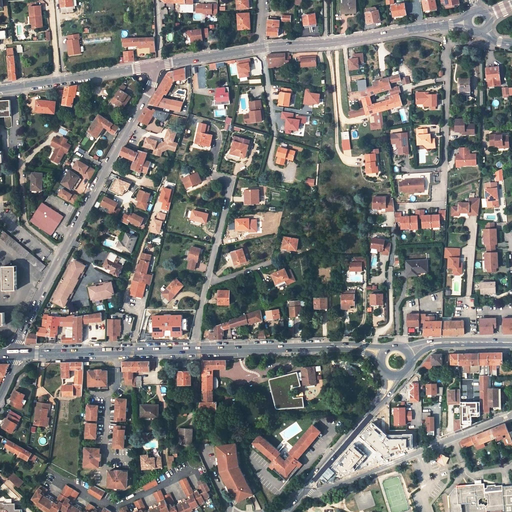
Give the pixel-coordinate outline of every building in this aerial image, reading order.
[(76,0),(60,0),(62,13),(73,12),(73,8),(75,8),(75,6),(77,6),(76,0)] [(247,0),(237,0),(238,9),(249,8),(249,4),(247,4),(247,0)] [(341,4),(341,11),(342,14),(357,13),(356,0),(343,0),(343,4),(341,4)] [(423,0),(423,1),(425,11),(430,10),(437,9),(435,0),(423,0)] [(405,4),(392,6),(394,17),(400,16),(407,15),(405,4)] [(30,6),(31,16),(33,16),(33,23),(34,27),(44,27),(44,22),(42,5),(30,6)] [(378,10),(366,13),(369,24),(381,22),(378,10)] [(249,14),(238,14),(239,29),(249,29),(248,19),(250,19),(249,14)] [(315,14),(303,16),(305,26),(317,24),(315,14)] [(278,36),(279,21),(277,21),(271,20),(268,20),(267,36),(278,36)] [(208,29),(187,31),(187,34),(190,37),(192,36),(192,39),(190,39),(191,43),(197,42),(197,40),(199,40),(202,40),(202,37),(209,37),(208,29)] [(68,40),(66,40),(68,55),(81,53),(79,39),(80,39),(79,33),(67,35),(68,40)] [(138,46),(138,48),(150,47),(150,52),(156,52),(155,38),(152,38),(122,39),(122,42),(123,42),(124,47),(138,46)] [(17,78),(14,50),(8,51),(7,52),(10,81),(17,80),(17,78)] [(135,61),(134,51),(124,51),(125,62),(135,61)] [(268,54),(269,68),(275,67),(286,66),(286,61),(289,61),(289,53),(268,54)] [(349,59),(350,69),(359,68),(359,63),(364,62),(363,53),(353,54),(354,59),(349,59)] [(302,58),(302,67),(318,66),(318,57),(302,58)] [(236,59),(237,77),(250,77),(249,58),(236,59)] [(486,68),(488,81),(488,86),(501,85),(500,78),(499,67),(486,68)] [(169,86),(171,87),(175,81),(185,79),(185,68),(170,72),(167,74),(149,104),(157,106),(162,98),(167,89),(169,86)] [(392,88),(390,83),(399,80),(401,80),(399,75),(398,75),(372,82),(373,86),(376,94),(390,89),(392,89),(392,88)] [(460,78),(459,78),(459,91),(464,91),(470,91),(469,78),(468,78),(468,79),(461,79),(460,78)] [(372,105),(370,95),(369,96),(367,88),(366,80),(358,80),(359,92),(361,91),(361,93),(362,97),(364,108),(373,106),(372,105)] [(127,86),(123,84),(112,101),(123,109),(128,101),(125,99),(129,94),(123,91),(127,86)] [(78,85),(66,87),(63,104),(67,105),(72,106),(73,106),(75,94),(76,95),(76,94),(81,95),(82,90),(84,90),(84,86),(78,85)] [(373,86),(367,88),(369,96),(370,95),(376,94),(373,86)] [(399,91),(391,93),(392,95),(399,93),(401,93),(399,86),(397,87),(399,91)] [(214,97),(215,105),(230,104),(229,87),(217,88),(217,96),(214,97)] [(279,100),(279,104),(289,106),(289,102),(290,102),(292,89),(282,88),(280,100),(279,100)] [(320,93),(310,92),(310,89),(305,88),(303,104),(313,105),(313,103),(318,104),(320,93)] [(386,101),(378,103),(379,108),(381,107),(382,111),(403,105),(399,93),(392,95),(389,96),(385,97),(386,101)] [(424,94),(416,94),(417,103),(424,103),(424,105),(424,107),(437,107),(437,95),(428,96),(424,96),(424,94)] [(181,112),(183,103),(162,98),(157,106),(181,112)] [(0,99),(0,116),(9,115),(8,99),(0,99)] [(56,102),(38,100),(37,105),(39,106),(38,112),(55,113),(56,102)] [(260,101),(249,102),(250,112),(250,115),(250,117),(244,118),(245,123),(262,121),(261,117),(261,111),(262,111),(260,101)] [(373,106),(364,108),(367,115),(371,114),(375,113),(382,111),(381,107),(379,108),(378,103),(372,105),(373,106)] [(153,115),(164,122),(169,114),(157,111),(154,109),(152,111),(146,108),(139,120),(140,121),(147,125),(153,115)] [(351,117),(359,116),(357,109),(356,110),(351,111),(349,111),(351,117)] [(281,118),(285,119),(284,133),(291,134),(292,130),(298,131),(299,123),(306,123),(306,116),(294,115),(294,112),(281,111),(281,118)] [(97,138),(104,127),(115,134),(118,130),(120,127),(106,118),(99,114),(88,131),(97,138)] [(465,120),(456,120),(456,132),(463,132),(465,132),(465,135),(469,135),(469,132),(475,132),(475,124),(465,124),(465,120)] [(204,133),(206,124),(198,122),(194,143),(196,143),(197,137),(199,132),(204,133)] [(169,149),(173,150),(176,143),(174,142),(177,132),(169,129),(165,140),(166,140),(166,141),(162,143),(166,150),(169,149)] [(427,130),(417,131),(418,145),(422,145),(427,149),(435,148),(434,139),(430,140),(430,139),(429,139),(429,136),(430,136),(430,135),(427,135),(427,130)] [(204,133),(199,132),(197,137),(199,138),(198,144),(210,147),(212,135),(204,133)] [(409,155),(407,134),(396,135),(391,135),(391,145),(396,145),(399,144),(399,147),(398,147),(398,148),(399,156),(409,155)] [(500,146),(504,145),(504,148),(510,147),(509,136),(503,136),(503,135),(496,136),(496,134),(490,135),(491,146),(497,145),(497,146),(500,146)] [(60,139),(55,136),(52,141),(53,141),(51,145),(57,148),(51,159),(59,163),(65,152),(67,153),(71,145),(66,142),(60,139)] [(245,158),(249,145),(250,141),(243,139),(243,137),(240,136),(239,138),(235,137),(234,141),(231,152),(240,155),(240,156),(245,158)] [(146,138),(144,146),(155,149),(154,152),(161,154),(162,151),(166,150),(162,143),(158,144),(156,144),(157,141),(146,138)] [(347,142),(342,143),(343,151),(350,150),(350,142),(347,142)] [(147,173),(151,162),(145,161),(148,153),(139,150),(138,153),(125,147),(124,146),(120,154),(135,161),(132,169),(141,172),(142,171),(147,173)] [(296,152),(279,147),(277,156),(278,156),(277,163),(284,165),(286,158),(286,156),(294,158),(296,152)] [(469,148),(460,148),(460,152),(461,152),(461,155),(456,155),(456,164),(461,164),(461,165),(476,165),(476,154),(469,154),(469,148)] [(376,162),(375,153),(374,153),(366,154),(365,154),(365,155),(366,163),(367,163),(368,167),(367,167),(366,167),(367,174),(378,172),(378,166),(376,166),(375,162),(376,162)] [(90,179),(95,170),(78,160),(73,168),(84,174),(83,175),(90,179)] [(79,177),(70,170),(62,183),(71,189),(79,177)] [(184,178),(183,178),(187,188),(193,186),(202,182),(198,172),(190,175),(184,178)] [(43,174),(33,173),(32,190),(42,190),(43,174)] [(130,183),(117,178),(111,189),(122,194),(124,189),(127,190),(130,183)] [(424,180),(403,181),(403,183),(404,191),(404,193),(425,191),(424,180)] [(487,188),(486,189),(488,207),(499,206),(497,187),(497,182),(487,183),(487,188)] [(72,194),(63,189),(59,195),(75,205),(80,197),(73,193),(72,194)] [(139,201),(137,207),(146,210),(148,204),(147,203),(150,194),(140,190),(138,198),(140,198),(139,201)] [(259,190),(245,190),(246,203),(259,202),(259,190)] [(109,213),(117,217),(121,210),(116,207),(117,206),(115,205),(116,202),(106,197),(102,205),(111,209),(109,213)] [(386,197),(373,198),(373,208),(378,208),(378,210),(381,209),(381,208),(386,208),(386,211),(395,211),(394,204),(393,200),(386,200),(386,197)] [(452,206),(452,214),(459,215),(459,212),(469,213),(469,211),(478,212),(479,199),(470,198),(470,203),(460,202),(459,206),(452,206)] [(52,235),(63,217),(42,203),(30,221),(52,235)] [(209,214),(193,210),(192,212),(191,218),(190,219),(206,223),(209,214)] [(395,213),(396,222),(402,221),(402,229),(411,228),(411,229),(419,229),(418,219),(423,218),(423,228),(441,226),(440,219),(446,218),(446,210),(440,211),(440,215),(425,216),(424,210),(416,210),(417,216),(402,217),(401,213),(395,213)] [(154,220),(151,231),(160,233),(163,222),(164,222),(166,215),(159,213),(157,220),(154,220)] [(130,221),(140,227),(144,219),(134,214),(134,215),(133,217),(130,215),(130,217),(125,214),(122,222),(128,225),(130,221)] [(249,219),(236,219),(236,230),(250,229),(249,219)] [(0,237),(41,272),(46,266),(0,227),(0,237)] [(495,229),(482,228),(482,245),(484,244),(485,250),(495,249),(495,229)] [(138,237),(126,233),(123,242),(120,240),(117,247),(132,252),(138,237)] [(298,239),(284,237),(283,248),(287,248),(287,249),(297,250),(298,239)] [(385,241),(373,239),(372,248),(378,249),(383,250),(383,252),(383,254),(389,255),(391,244),(385,243),(385,241)] [(201,249),(192,247),(189,260),(190,260),(188,268),(194,270),(196,262),(198,262),(200,254),(201,249)] [(445,248),(444,257),(449,258),(449,263),(454,263),(453,273),(455,275),(460,275),(462,273),(462,268),(459,267),(459,263),(460,249),(445,248)] [(235,258),(233,258),(235,265),(247,261),(243,249),(233,252),(235,258)] [(111,272),(118,276),(126,259),(111,252),(104,266),(112,269),(111,272)] [(495,252),(483,253),(483,268),(485,268),(485,272),(496,272),(495,252)] [(133,281),(130,295),(142,298),(146,283),(151,285),(153,276),(146,274),(147,272),(151,255),(142,253),(141,259),(142,259),(140,265),(138,264),(134,281),(133,281)] [(350,263),(351,271),(362,271),(362,265),(367,265),(367,257),(354,257),(354,263),(350,263)] [(55,298),(54,301),(65,307),(66,304),(68,300),(67,299),(71,292),(72,293),(74,289),(77,283),(79,279),(78,279),(82,271),(83,272),(85,268),(86,265),(75,260),(74,263),(72,266),(70,265),(66,273),(68,274),(66,277),(63,283),(61,287),(60,286),(56,294),(57,294),(55,298)] [(428,260),(407,261),(408,275),(418,275),(418,272),(428,271),(428,260)] [(17,265),(3,266),(4,276),(4,280),(4,290),(17,290),(17,265)] [(79,279),(77,283),(78,284),(86,269),(85,268),(83,272),(82,271),(78,279),(79,279)] [(272,274),(276,284),(278,283),(279,287),(295,281),(290,271),(286,272),(285,269),(272,274)] [(178,291),(184,285),(176,278),(167,288),(162,294),(169,300),(174,294),(178,291)] [(90,287),(92,299),(95,298),(99,298),(100,299),(108,298),(108,296),(112,295),(115,294),(112,282),(109,283),(105,284),(105,285),(97,287),(97,285),(93,286),(90,287)] [(496,282),(481,282),(481,293),(497,293),(496,282)] [(68,300),(66,304),(68,304),(75,289),(74,289),(72,293),(71,292),(67,299),(68,300)] [(230,290),(219,290),(219,304),(230,304),(230,290)] [(355,291),(342,291),(342,305),(351,305),(355,305),(355,291)] [(383,294),(371,294),(371,304),(375,304),(375,306),(376,307),(378,307),(380,306),(380,304),(383,304),(383,294)] [(327,298),(315,298),(315,308),(320,308),(328,307),(327,298)] [(294,311),(297,311),(300,311),(300,306),(299,302),(291,302),(291,307),(290,307),(291,316),(295,316),(294,311)] [(154,324),(171,324),(171,315),(166,315),(166,318),(161,318),(161,309),(156,309),(154,324)] [(222,336),(222,330),(224,330),(248,323),(248,324),(263,320),(261,309),(229,320),(230,322),(221,325),(221,324),(214,326),(214,332),(213,332),(211,332),(209,332),(210,340),(222,339),(222,336)] [(279,309),(267,311),(268,319),(280,317),(279,309)] [(82,342),(83,322),(102,321),(102,320),(102,313),(74,317),(74,342),(82,342)] [(425,322),(424,335),(442,335),(443,321),(442,321),(436,321),(437,317),(435,317),(435,316),(428,316),(426,316),(426,314),(419,314),(416,314),(416,326),(419,326),(419,322),(425,322)] [(44,315),(42,327),(39,327),(38,334),(38,335),(46,336),(47,328),(49,315),(44,315)] [(68,316),(68,317),(49,315),(47,328),(57,328),(57,325),(59,326),(67,326),(67,330),(69,330),(69,336),(61,337),(62,342),(74,342),(74,317),(75,315),(68,316)] [(494,318),(478,318),(478,334),(491,334),(491,329),(494,329),(494,318)] [(511,318),(501,318),(501,334),(511,333),(511,318)] [(108,320),(107,335),(111,335),(111,340),(115,340),(115,339),(116,338),(117,338),(117,335),(120,335),(121,331),(121,326),(121,320),(108,320)] [(465,335),(465,321),(452,321),(443,321),(442,335),(465,335)] [(46,336),(55,337),(57,328),(47,328),(46,336)] [(153,330),(152,330),(152,332),(152,340),(170,340),(171,330),(153,330)] [(38,334),(29,333),(26,343),(37,343),(38,335),(38,334)] [(480,372),(480,376),(489,375),(492,375),(496,375),(497,375),(496,364),(503,364),(503,353),(479,354),(480,372)] [(432,365),(443,364),(442,354),(432,354),(421,367),(421,369),(432,369),(432,365)] [(451,354),(451,364),(460,364),(459,354),(451,354)] [(460,364),(460,372),(467,372),(466,365),(472,365),(472,372),(480,372),(479,354),(459,354),(460,364)] [(203,361),(203,389),(213,389),(216,390),(218,386),(218,381),(216,377),(213,377),(211,377),(211,369),(226,368),(226,360),(203,361)] [(134,376),(134,371),(150,371),(150,370),(154,370),(155,369),(155,361),(134,362),(134,371),(126,371),(126,374),(126,379),(133,379),(133,384),(134,386),(141,386),(141,377),(136,377),(136,376),(134,376)] [(76,363),(76,370),(76,377),(83,377),(83,370),(84,370),(85,362),(76,363)] [(134,371),(134,362),(124,362),(124,371),(126,371),(134,371)] [(76,363),(62,363),(63,378),(70,378),(70,370),(76,370),(76,363)] [(316,367),(303,368),(303,375),(303,377),(304,377),(304,379),(303,379),(304,385),(317,384),(316,367)] [(89,370),(89,385),(94,385),(95,386),(104,386),(105,385),(108,384),(108,371),(103,371),(103,370),(89,370)] [(183,372),(179,372),(179,385),(191,385),(191,372),(187,372),(187,370),(183,370),(183,372)] [(480,376),(480,412),(490,412),(489,407),(495,406),(499,406),(499,389),(489,389),(489,375),(480,376)] [(74,385),(75,396),(82,396),(83,383),(75,384),(74,384),(74,385)] [(419,383),(409,383),(410,402),(419,403),(419,383)] [(427,384),(427,395),(437,394),(437,396),(442,396),(443,387),(437,388),(437,384),(427,384)] [(63,385),(63,397),(75,396),(74,385),(63,385)] [(16,389),(12,398),(13,398),(11,402),(23,407),(25,402),(22,401),(25,393),(16,389)] [(202,411),(217,410),(217,402),(213,402),(213,389),(203,389),(203,402),(200,402),(200,411),(202,411)] [(461,404),(461,390),(449,390),(449,402),(456,402),(456,404),(461,404)] [(117,398),(116,420),(126,421),(127,399),(117,398)] [(293,408),(303,407),(303,398),(289,398),(290,406),(293,405),(293,408)] [(39,402),(35,424),(46,426),(47,417),(48,409),(50,409),(51,404),(44,403),(39,402)] [(88,405),(87,420),(98,421),(99,406),(88,405)] [(159,405),(142,405),(141,417),(159,417),(159,405)] [(406,407),(393,407),(394,426),(406,426),(405,421),(412,421),(412,411),(407,411),(406,407)] [(427,430),(434,430),(434,417),(431,417),(431,412),(422,413),(422,419),(427,419),(427,430)] [(13,432),(20,419),(9,413),(7,418),(3,426),(13,432)] [(87,423),(86,438),(97,439),(98,424),(87,423)] [(297,459),(320,431),(311,423),(287,453),(288,454),(284,459),(278,454),(280,452),(258,434),(250,443),(272,461),(268,466),(272,469),(273,467),(285,477),(295,465),(298,467),(302,463),(297,459)] [(372,423),(359,437),(384,457),(406,448),(406,440),(389,439),(386,436),(372,423)] [(506,434),(510,443),(511,442),(511,439),(511,438),(506,424),(506,423),(493,429),(496,438),(497,441),(504,438),(503,435),(506,434)] [(116,425),(114,447),(125,448),(126,426),(116,425)] [(193,429),(180,428),(179,436),(183,437),(185,437),(185,446),(192,446),(193,429)] [(463,449),(475,444),(476,446),(484,443),(496,438),(493,429),(460,442),(463,449)] [(5,446),(16,452),(19,446),(9,440),(5,446)] [(234,489),(239,501),(249,496),(249,494),(253,492),(248,483),(246,482),(245,480),(246,479),(243,472),(239,466),(239,459),(237,459),(237,456),(238,455),(237,443),(220,446),(221,453),(219,454),(219,456),(221,457),(221,460),(220,460),(220,464),(221,471),(222,473),(224,473),(228,480),(226,481),(228,485),(230,484),(233,490),(234,489)] [(353,444),(331,468),(341,476),(354,471),(367,456),(353,444)] [(19,446),(16,452),(21,455),(21,456),(28,460),(29,459),(34,462),(37,456),(19,446)] [(86,463),(86,467),(101,468),(102,454),(100,454),(101,449),(87,448),(87,452),(85,453),(85,462),(86,463)] [(450,458),(442,454),(437,461),(445,466),(450,458)] [(147,456),(142,457),(143,470),(162,468),(161,458),(149,459),(147,459),(147,456)] [(328,468),(319,479),(325,483),(335,473),(328,468)] [(110,471),(109,484),(112,484),(113,486),(122,486),(123,485),(128,485),(129,470),(115,470),(115,471),(110,471)] [(16,485),(21,479),(15,473),(10,479),(16,485)] [(143,485),(146,491),(159,485),(155,478),(143,485)] [(24,482),(21,479),(16,485),(19,487),(24,482)] [(170,511),(171,511),(187,511),(190,511),(191,511),(194,511),(193,509),(197,508),(200,506),(199,505),(206,502),(205,502),(205,500),(208,499),(210,498),(209,495),(208,493),(210,492),(210,491),(205,480),(199,483),(203,493),(205,492),(206,494),(200,496),(199,494),(197,493),(194,495),(192,489),(191,489),(187,479),(180,482),(185,492),(185,491),(188,498),(191,496),(193,500),(174,508),(172,505),(175,503),(171,494),(164,497),(162,491),(155,494),(159,503),(162,502),(164,505),(149,511),(144,511),(143,510),(147,509),(142,500),(136,503),(140,511),(138,511),(130,511),(128,506),(122,509),(122,511),(170,511)] [(57,511),(61,507),(64,509),(67,511),(66,511),(110,511),(111,511),(105,507),(101,511),(94,511),(95,511),(92,510),(95,506),(90,502),(86,508),(89,510),(87,511),(85,511),(69,502),(71,498),(74,500),(79,492),(67,484),(58,498),(61,500),(59,504),(41,492),(43,489),(46,491),(48,488),(42,484),(33,498),(36,499),(39,501),(38,503),(41,505),(42,503),(45,505),(48,507),(47,508),(50,510),(51,509),(54,511),(55,511),(57,511)] [(511,511),(511,486),(503,487),(503,486),(496,486),(496,485),(487,486),(487,487),(486,488),(484,488),(484,484),(457,486),(457,487),(459,505),(462,504),(467,504),(468,511),(486,511),(487,511),(505,509),(505,511),(511,511)] [(93,485),(90,491),(101,498),(106,492),(93,485)] [(459,505),(457,487),(456,488),(450,495),(448,495),(449,511),(462,511),(462,504),(459,505)] [(0,511),(22,511),(23,511),(21,509),(16,509),(15,503),(12,503),(6,504),(5,504),(5,505),(0,505),(0,511)]
